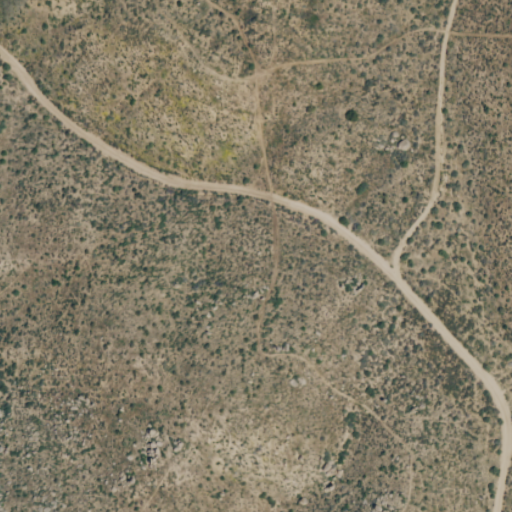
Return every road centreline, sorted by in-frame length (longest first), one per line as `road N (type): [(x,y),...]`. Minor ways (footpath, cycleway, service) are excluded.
road 1 (track): [(0,9),(27,50),(130,133),(398,216),(511,321)]
road 2 (track): [(464,0),(453,18),(446,70),(444,192),(417,233)]
